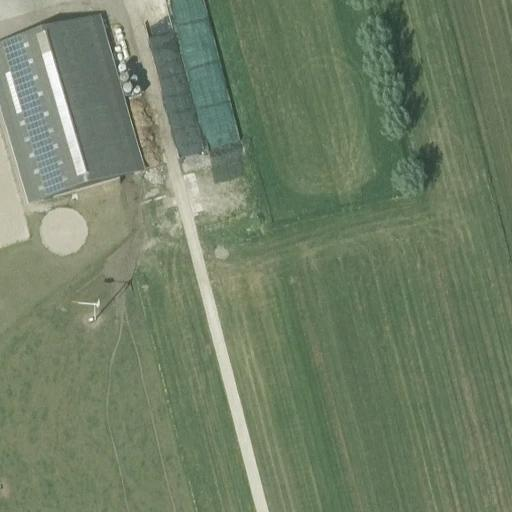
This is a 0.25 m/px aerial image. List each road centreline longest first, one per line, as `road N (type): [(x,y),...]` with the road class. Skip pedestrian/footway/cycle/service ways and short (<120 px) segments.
road 1 (track): [(261,511),(195,251)]
road 2 (track): [(195,251),(129,0)]
